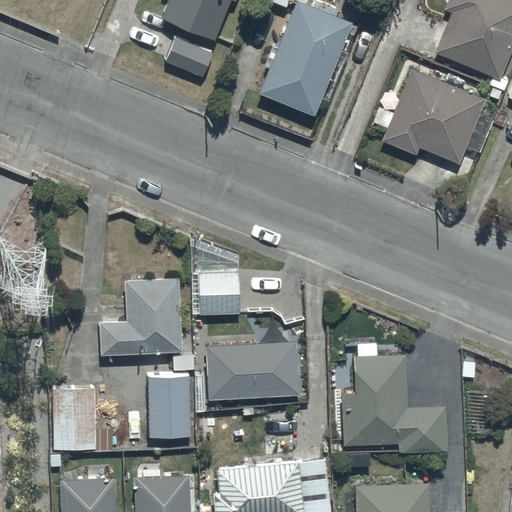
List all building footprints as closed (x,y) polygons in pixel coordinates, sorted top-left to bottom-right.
[(162,0),(157,13),(212,36),(227,0),(162,0)] [(310,0),(293,0),(256,88),(311,112),(351,17),(310,0)] [(507,77),(499,73),(511,43),(511,0),(443,0),(441,6),(450,10),(433,47),(492,74),(488,81),(492,83),(487,93),(496,97),(507,77)] [(174,32),(163,58),(202,73),(213,48),(174,32)] [(410,65),(380,136),(415,150),(418,144),(455,159),(463,142),(478,148),(492,116),(477,110),(483,95),(410,65)] [(198,310),(198,311),(238,311),(238,268),(198,268),(198,273),(190,273),(190,310),(198,310)] [(98,317),(98,351),(179,348),(177,274),(124,276),(124,317),(98,317)] [(204,341),(206,396),(297,392),(295,336),(204,341)] [(341,390),(341,442),(397,440),(397,448),(445,448),(445,402),(405,402),(404,351),(397,351),(397,344),(377,344),(377,351),(353,351),(353,389),(341,390)] [(145,372),(146,432),(189,431),(188,372),(145,372)] [(51,385),(52,446),(95,446),(94,384),(51,385)] [(263,413),(263,433),(289,433),(289,413),(263,413)] [(211,487),(213,511),(317,511),(329,511),(323,454),(214,464),(216,487),(211,487)] [(133,473),(133,511),(189,511),(188,472),(133,473)] [(114,511),(113,475),(59,476),(59,511),(114,511)] [(463,511),(463,509),(428,509),(428,480),(354,481),(354,511),(463,511)]
